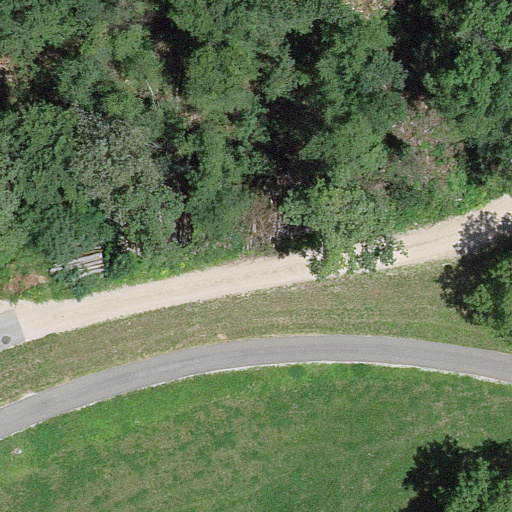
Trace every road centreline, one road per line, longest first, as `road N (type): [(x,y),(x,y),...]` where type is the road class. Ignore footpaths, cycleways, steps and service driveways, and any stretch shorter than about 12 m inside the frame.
road 1 (track): [(511,220),(324,266),(148,293),(0,333)]
road 2 (track): [(511,369),(452,357),(296,348),(123,378),(0,423)]
